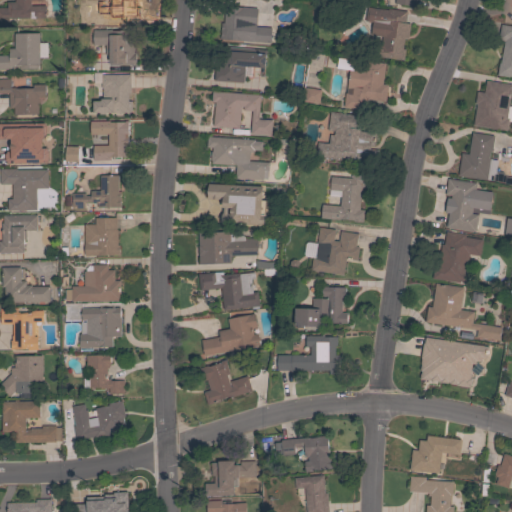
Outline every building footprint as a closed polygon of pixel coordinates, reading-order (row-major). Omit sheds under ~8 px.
[(30,0),(31,6),(45,5),(46,18),(9,18),(9,22),(0,22),(0,8),(7,8),(7,2),(15,2),(14,0),(30,0)] [(115,20),(115,15),(94,16),(94,0),(144,0),(145,3),(141,4),(142,19),(115,20)] [(257,41),(257,36),(242,35),(242,40),(219,38),(221,23),(223,23),(224,16),(228,16),(228,7),(243,8),(242,23),(252,24),(252,29),(258,30),(258,27),(271,28),(269,42),(257,41)] [(387,10),(387,9),(407,11),(405,23),(410,23),(407,39),(404,39),(402,49),(405,49),(404,60),(379,56),(381,36),(370,35),(372,22),(365,21),(367,7),(387,10)] [(511,76),(509,76),(509,77),(496,75),(499,63),(500,63),(504,41),(498,40),(501,24),(511,26),(511,76)] [(109,65),(109,55),(105,55),(105,45),(93,45),(92,30),(111,29),(111,31),(133,30),(134,52),(135,52),(135,65),(131,65),(131,64),(111,65),(109,65)] [(39,33),(39,43),(47,43),(47,57),(39,57),(39,65),(37,65),(37,69),(20,69),(20,66),(10,66),(10,69),(0,69),(0,55),(9,55),(9,48),(14,48),(14,33),(39,33)] [(213,80),(214,69),(217,69),(219,46),(266,49),(264,67),(245,66),(243,82),(213,80)] [(382,84),(387,84),(385,101),(367,99),(365,110),(343,107),(346,86),(347,86),(349,67),(353,67),(354,59),(385,63),(382,84)] [(130,93),(127,93),(128,101),(131,101),(131,111),(130,111),(130,113),(110,113),(110,112),(106,112),(106,114),(100,114),(100,112),(93,112),(93,101),(101,101),(100,99),(102,99),(102,88),(101,88),(101,83),(93,83),(93,74),(101,73),(101,75),(130,74),(130,93)] [(14,114),(14,108),(9,108),(8,93),(0,93),(0,79),(9,79),(10,87),(15,87),(15,88),(32,88),(32,85),(44,84),(44,96),(38,96),(38,114),(14,114)] [(473,125),(476,104),(475,104),(477,91),(483,92),(485,80),(511,84),(509,106),(511,106),(511,121),(508,121),(507,131),(473,125)] [(320,90),(319,103),(302,101),(303,98),(301,98),(302,89),(304,89),(304,87),(320,90)] [(260,95),(258,119),(272,120),(271,135),(250,134),(251,111),(242,110),(243,107),(241,106),(239,128),(212,126),(214,102),(211,102),(211,91),(260,95)] [(330,113),(351,115),(350,127),(359,128),(358,131),(375,133),(374,146),(364,145),(364,148),(373,149),(371,162),(336,157),(336,159),(315,156),(317,142),(328,143),(329,134),(333,135),(334,129),(328,129),(330,113)] [(110,157),(103,158),(103,160),(90,160),(90,146),(103,146),(103,149),(108,149),(108,140),(99,140),(98,121),(109,121),(109,122),(129,122),(129,130),(126,130),(126,156),(110,157)] [(0,123),(43,123),(43,125),(45,124),(45,135),(44,135),(44,136),(34,136),(34,139),(46,139),(46,151),(48,152),(48,159),(47,161),(47,162),(6,163),(6,161),(5,160),(5,154),(6,153),(6,151),(11,151),(11,150),(9,150),(9,142),(11,142),(11,138),(0,138),(0,123)] [(461,153),(468,154),(471,132),(493,135),(491,151),(489,151),(488,159),(497,160),(495,171),(502,172),(505,176),(511,177),(511,184),(504,183),(504,182),(487,179),(487,180),(458,175),(461,153)] [(254,139),(254,141),(262,141),(261,150),(253,150),(253,152),(249,152),(248,161),(268,162),(267,179),(263,179),(263,180),(235,178),(236,165),(211,163),(212,147),(206,147),(207,136),(254,139)] [(60,163),(71,162),(71,148),(59,149),(60,163)] [(47,169),(47,188),(36,188),(36,210),(7,210),(7,199),(12,199),(12,184),(0,184),(0,169),(16,169),(16,170),(47,169)] [(339,219),(320,217),(321,204),(339,205),(341,190),(329,189),(330,176),(351,178),(351,173),(366,174),(365,187),(361,187),(359,209),(364,209),(362,222),(354,221),(354,220),(340,219),(339,219)] [(97,207),(97,203),(85,203),(85,208),(72,208),(72,193),(85,193),(85,196),(90,195),(90,191),(100,190),(99,175),(118,175),(118,191),(121,191),(121,207),(97,207)] [(446,227),(451,195),(445,194),(447,178),(476,183),(475,190),(484,191),(481,208),(472,207),(471,213),(478,214),(475,232),(446,227)] [(201,183),(215,183),(215,185),(237,186),(239,184),(243,184),(243,181),(287,183),(286,192),(245,189),(243,225),(219,224),(220,201),(217,200),(218,198),(201,197),(201,183)] [(37,215),(37,217),(40,217),(40,222),(37,222),(37,230),(26,230),(26,239),(23,239),(24,253),(0,253),(0,241),(1,241),(1,223),(3,223),(3,215),(37,215)] [(85,255),(84,225),(94,224),(94,218),(116,218),(116,230),(117,230),(118,245),(119,245),(119,255),(85,255)] [(335,230),(333,240),(338,241),(340,231),(357,234),(355,246),(359,247),(357,260),(345,258),(343,275),(310,270),(312,258),(315,258),(317,243),(316,242),(318,227),(335,230)] [(197,232),(233,231),(244,237),(244,238),(257,238),(257,255),(230,256),(231,263),(218,263),(218,264),(198,265),(198,253),(197,232)] [(432,279),(434,265),(438,266),(441,244),(443,244),(445,231),(465,234),(465,237),(482,239),(479,255),(469,254),(466,271),(471,272),(469,282),(459,281),(459,282),(432,279)] [(256,268),(256,260),(266,262),(277,261),(277,268),(256,268)] [(71,301),(71,300),(65,300),(65,289),(71,289),(71,286),(84,286),(83,271),(85,271),(85,267),(87,267),(87,265),(107,264),(107,270),(114,270),(114,281),(120,280),(120,301),(71,301)] [(4,302),(4,287),(1,287),(1,267),(20,266),(20,269),(23,268),(24,278),(20,278),(20,281),(26,281),(26,285),(31,285),(31,286),(50,286),(50,301),(4,302)] [(223,310),(220,288),(199,290),(198,274),(222,272),(223,275),(238,273),(239,274),(254,272),(254,278),(251,279),(252,292),(257,291),(258,306),(223,310)] [(500,327),(498,340),(475,337),(476,330),(424,322),(427,306),(431,307),(435,283),(463,287),(459,309),(474,311),(472,323),(500,327)] [(294,325),(295,308),(312,309),(312,298),(326,299),(326,296),(321,296),(321,286),(345,287),(344,300),(341,300),(341,312),(347,313),(346,324),(326,323),(326,321),(322,321),(321,326),(294,325)] [(107,347),(107,348),(104,348),(104,347),(79,348),(79,346),(78,346),(78,335),(79,335),(79,334),(81,334),(80,322),(85,322),(85,320),(81,320),(81,308),(99,308),(99,307),(103,307),(103,308),(107,308),(107,307),(109,307),(109,308),(111,308),(111,307),(113,307),(113,308),(115,308),(115,307),(119,307),(119,310),(120,310),(121,315),(119,315),(119,317),(120,317),(121,336),(114,336),(114,338),(112,338),(112,347),(107,347)] [(30,312),(30,311),(42,310),(42,322),(33,322),(34,336),(37,336),(37,350),(27,350),(27,349),(10,349),(10,340),(11,340),(11,336),(12,336),(12,324),(0,324),(0,308),(17,308),(17,312),(19,312),(30,312)] [(254,313),(256,327),(252,328),(253,334),(257,334),(259,345),(204,356),(201,340),(219,337),(218,331),(229,329),(227,319),(254,313)] [(276,355),(310,355),(310,346),(305,346),(305,335),(325,335),(325,336),(336,336),(336,346),(335,346),(335,355),(339,355),(339,370),(332,370),(332,374),(329,374),(329,370),(276,370),(276,355)] [(488,346),(486,358),(482,357),(481,362),(479,361),(479,365),(472,363),(469,378),(471,378),(470,387),(456,385),(456,384),(440,382),(440,381),(426,379),(426,380),(420,379),(421,371),(419,371),(421,358),(420,358),(423,343),(424,343),(425,337),(488,346)] [(109,394),(108,388),(100,388),(100,387),(89,388),(89,386),(88,386),(88,382),(89,382),(89,380),(88,380),(88,375),(89,375),(88,370),(86,370),(85,356),(104,355),(104,353),(109,353),(110,366),(109,366),(109,368),(107,368),(107,379),(110,379),(110,381),(123,380),(124,393),(109,394)] [(31,392),(30,392),(30,397),(19,397),(19,393),(15,393),(15,391),(10,396),(2,388),(3,387),(0,384),(11,373),(10,367),(14,367),(14,363),(15,363),(15,358),(14,355),(42,356),(42,381),(31,381),(31,392)] [(247,375),(251,390),(235,396),(234,395),(220,399),(220,400),(207,405),(203,392),(209,390),(206,380),(203,381),(199,368),(207,365),(207,367),(220,363),(219,361),(225,359),(229,373),(226,375),(230,386),(231,386),(230,381),(247,375)] [(125,416),(122,417),(125,430),(109,433),(109,435),(94,438),(94,437),(76,440),(73,426),(75,426),(71,406),(83,404),(85,410),(86,410),(88,419),(96,417),(95,408),(108,405),(108,403),(122,400),(125,416)] [(39,401),(39,417),(25,418),(25,429),(30,429),(30,428),(41,428),(41,426),(55,425),(55,427),(61,427),(61,440),(55,440),(55,442),(15,442),(15,432),(2,432),(1,401),(39,401)] [(326,435),(328,459),(331,458),(331,461),(330,461),(331,465),(332,465),(332,468),(312,470),(312,471),(305,472),(304,461),(308,461),(308,457),(305,457),(304,447),(294,447),(295,454),(282,455),(281,440),(326,435)] [(461,439),(459,455),(441,452),(438,473),(409,469),(412,449),(417,450),(419,440),(426,440),(426,435),(461,439)] [(511,456),(511,474),(508,488),(495,484),(497,477),(493,476),(497,464),(499,465),(503,454),(511,456)] [(237,477),(237,486),(234,487),(234,488),(233,488),(233,494),(205,496),(204,483),(214,483),(214,475),(211,476),(211,462),(218,462),(218,461),(234,460),(234,465),(240,465),(240,461),(255,461),(255,477),(237,477)] [(295,488),(294,478),(323,475),(324,493),(327,493),(327,511),(305,511),(304,488),(295,488)] [(452,481),(451,495),(450,495),(449,506),(453,506),(452,511),(425,511),(426,505),(429,505),(430,496),(427,495),(427,493),(409,491),(409,476),(425,477),(425,480),(452,481)] [(105,496),(105,494),(113,494),(113,492),(119,491),(127,491),(127,511),(73,511),(73,504),(86,503),(86,497),(91,496),(105,496)] [(35,502),(35,500),(50,499),(50,511),(6,511),(6,503),(35,502)] [(206,511),(206,501),(221,500),(221,501),(234,501),(234,503),(246,503),(246,511),(206,511)]
